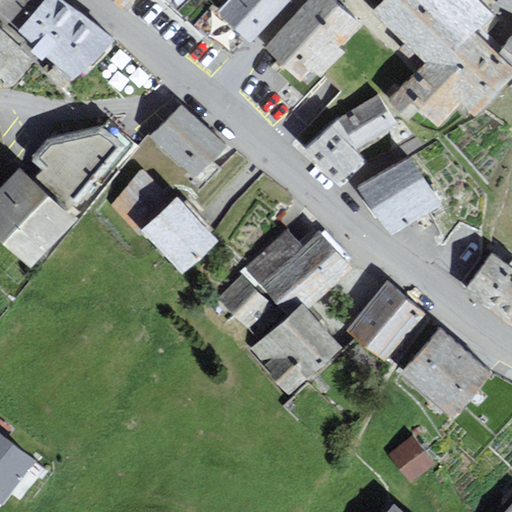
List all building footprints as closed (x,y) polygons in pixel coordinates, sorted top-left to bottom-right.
[(72,0),(0,0),(0,11),(33,39),(26,49),(66,88),(118,37),(72,0)] [(140,0),(119,0),(131,11),(140,0)] [(285,0),(229,0),(229,1),(221,10),(252,38),(285,0)] [(367,29),(335,0),(311,0),(267,48),(312,89),(367,29)] [(395,0),(379,18),(431,66),(404,94),(444,130),(464,108),(481,124),(511,90),(511,65),(481,36),(500,16),(482,0),(395,0)] [(511,0),(510,0),(505,10),(511,14),(511,42),(503,56),(511,62),(511,0)] [(0,76),(12,87),(36,61),(0,27),(0,76)] [(383,96),(346,117),(366,151),(402,130),(383,96)] [(181,108),(155,135),(175,154),(200,127),(198,125),(181,108)] [(335,125),(308,150),(340,185),(368,160),(335,125)] [(200,127),(175,154),(195,172),(220,145),(200,127)] [(25,169),(0,194),(0,230),(31,260),(71,220),(62,210),(79,192),(87,199),(136,149),(115,129),(47,146),(35,159),(46,169),(36,180),(25,169)] [(412,156),(363,184),(392,236),(442,207),(412,156)] [(176,201),(144,229),(162,249),(194,220),(176,201)] [(194,220),(162,249),(180,269),(212,240),(194,220)] [(294,232),(259,264),(298,306),(348,260),(321,231),(306,245),(294,232)] [(511,267),(494,255),(466,294),(511,325),(511,267)] [(249,272),(220,297),(255,337),(284,312),(249,272)] [(390,284),(350,332),(386,362),(426,315),(390,284)] [(343,348),(305,304),(253,350),(292,393),(343,348)] [(444,330),(404,374),(456,421),(496,377),(444,330)] [(0,432),(0,501),(4,505),(38,463),(0,432)] [(434,462),(411,434),(387,454),(410,482),(434,462)] [(511,511),(511,501),(501,511),(511,511)]
